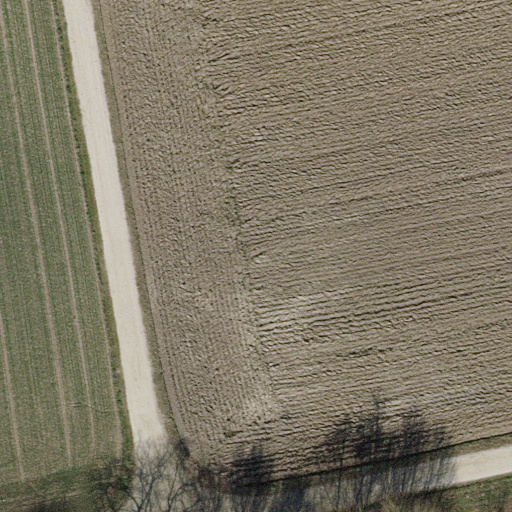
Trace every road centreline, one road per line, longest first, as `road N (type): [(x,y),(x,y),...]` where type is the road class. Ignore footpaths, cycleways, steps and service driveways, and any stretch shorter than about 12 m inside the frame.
road 1 (track): [(161,511),(69,0)]
road 2 (track): [(246,511),(511,457)]
